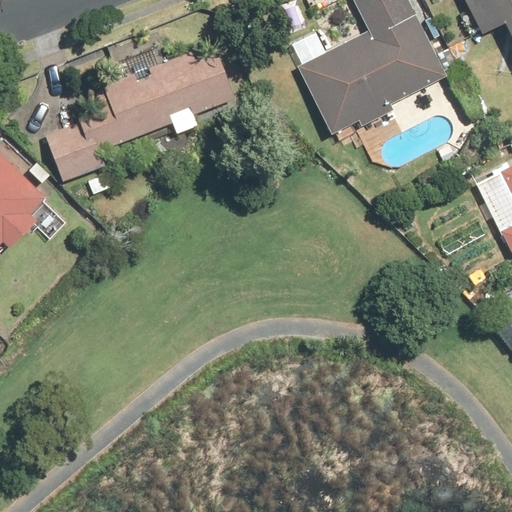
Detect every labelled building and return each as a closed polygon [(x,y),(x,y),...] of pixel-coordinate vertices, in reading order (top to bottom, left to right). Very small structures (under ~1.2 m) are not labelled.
[(302,59),(337,129),(450,73),(413,0),(354,0),(368,26),(302,59)] [(511,0),(472,0),(488,33),(509,24),(511,31),(511,0)] [(111,98),(53,120),(75,177),(127,157),(122,142),(246,95),(224,35),(170,55),(163,36),(118,53),(125,72),(104,80),(111,98)] [(0,257),(57,196),(0,143),(0,257)] [(511,216),(499,223),(511,250),(511,156),(501,162),(511,185),(511,216)]
